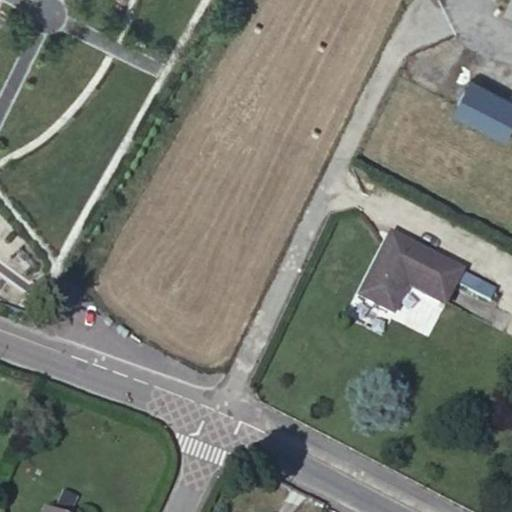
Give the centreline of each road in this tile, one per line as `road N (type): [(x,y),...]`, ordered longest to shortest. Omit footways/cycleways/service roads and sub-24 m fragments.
road 1 (unclassified): [(415,3),(217,421)]
road 2 (residential): [(0,341),(217,421)]
road 3 (residential): [(217,421),(396,511)]
